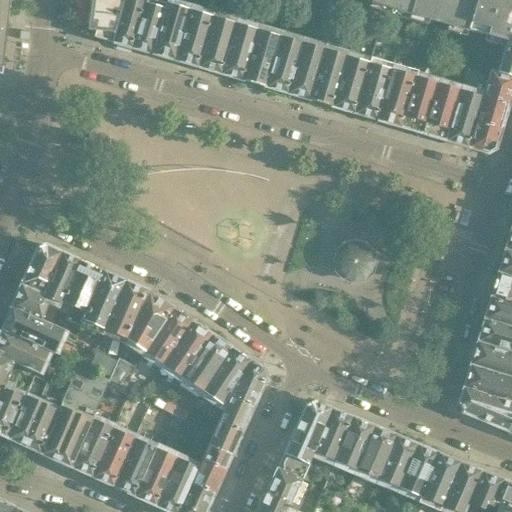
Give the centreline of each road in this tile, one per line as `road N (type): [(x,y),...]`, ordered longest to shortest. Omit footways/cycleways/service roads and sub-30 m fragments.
road 1 (residential): [(497,187),(43,48)]
road 2 (residential): [(5,204),(191,289),(301,367)]
road 3 (residential): [(424,422),(497,187)]
road 4 (residential): [(229,511),(301,367)]
road 5 (residential): [(301,367),(424,422)]
